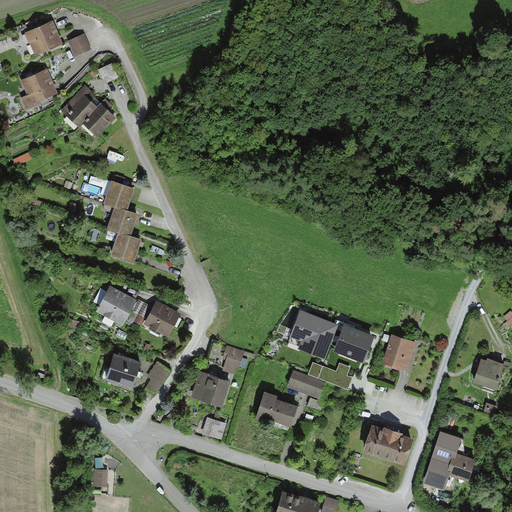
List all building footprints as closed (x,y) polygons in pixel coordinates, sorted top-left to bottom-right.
[(51,20),(22,32),(32,56),(61,44),(51,20)] [(84,34),(67,40),(73,57),(90,50),(84,34)] [(111,64),(96,70),(102,85),(117,79),(111,64)] [(56,94),(46,69),(20,79),(26,95),(19,98),(25,111),(37,106),(36,102),(56,94)] [(97,138),(118,117),(101,100),(96,105),(80,90),(59,111),(77,128),(82,123),(97,138)] [(18,166),(34,160),(31,154),(15,160),(18,166)] [(133,188),(109,179),(102,202),(113,206),(126,210),(133,188)] [(113,206),(105,228),(116,231),(128,235),(135,213),(126,210),(113,206)] [(128,235),(116,231),(109,254),(133,262),(140,239),(128,235)] [(136,300),(109,285),(94,311),(122,326),(136,300)] [(179,313),(155,300),(142,324),(166,337),(179,313)] [(292,342),(302,345),(298,356),(329,366),(342,326),(301,313),(292,342)] [(416,342),(390,334),(381,363),(407,371),(416,342)] [(243,351),(224,345),(219,361),(223,363),(221,369),(235,374),(243,351)] [(139,362),(110,353),(102,379),(132,387),(139,362)] [(502,362),(479,355),(471,384),(493,391),(502,362)] [(171,371),(157,362),(148,375),(152,377),(143,390),(154,397),(171,371)] [(312,372),(294,365),(285,387),(318,400),(325,383),(310,377),(312,372)] [(230,382),(198,371),(189,398),(221,408),(230,382)] [(275,394),(262,389),(252,418),(290,431),(299,405),(274,397),(275,394)] [(220,422),(205,417),(200,431),(215,436),(220,422)] [(411,437),(369,423),(360,450),(402,464),(411,437)] [(474,457),(450,450),(443,474),(467,481),(474,457)] [(97,469),(105,469),(104,459),(96,460),(97,469)] [(108,470),(94,469),(92,486),(106,488),(108,470)] [(315,511),(318,500),(280,490),(273,511),(315,511)] [(336,511),(340,501),(326,497),(320,511),(336,511)]
